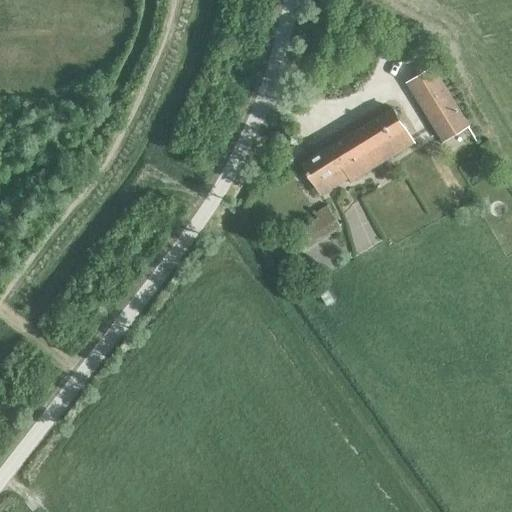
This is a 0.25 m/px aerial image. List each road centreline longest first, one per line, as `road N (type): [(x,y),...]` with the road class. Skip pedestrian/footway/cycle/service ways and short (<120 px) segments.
road 1 (unclassified): [(0,480),(217,196),(267,90),(290,0)]
road 2 (track): [(0,193),(97,129),(143,33),(148,0)]
